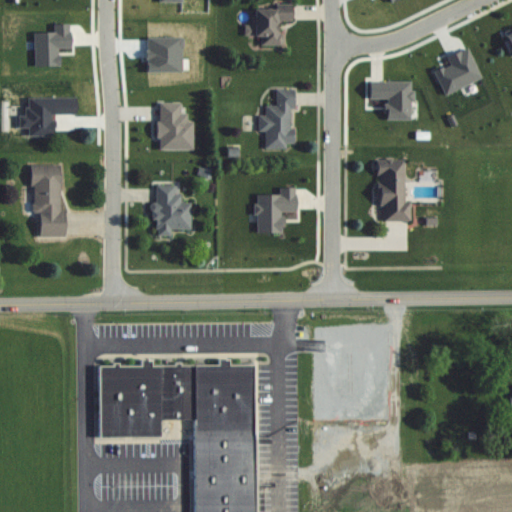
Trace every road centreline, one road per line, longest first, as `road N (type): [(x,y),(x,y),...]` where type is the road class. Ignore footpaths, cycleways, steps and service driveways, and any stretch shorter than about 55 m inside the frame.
road 1 (tertiary): [(0,302),(511,295)]
road 2 (residential): [(115,301),(109,0)]
road 3 (residential): [(335,297),(338,42),(331,0)]
road 4 (residential): [(338,42),(391,41),(480,0)]
